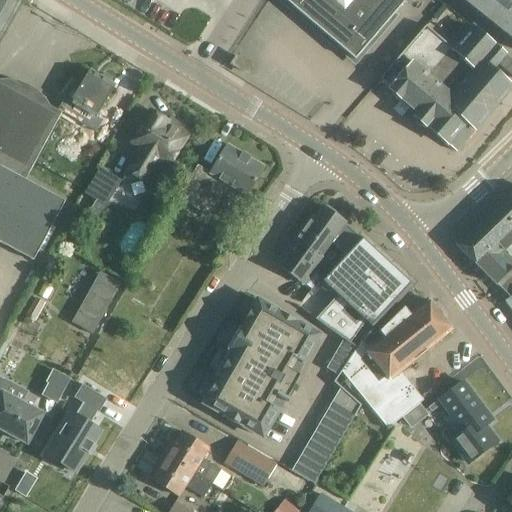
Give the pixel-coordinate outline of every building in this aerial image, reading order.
[(291,12),(294,9),(323,34),(321,37),(320,38),(336,52),(337,51),(337,50),(339,47),(342,49),(355,61),(394,15),(406,0),(275,0),(290,13),(291,12)] [(511,0),(466,0),(506,32),(510,36),(511,37),(511,0)] [(452,50),(428,77),(453,98),(427,128),(456,153),(511,88),(511,86),(493,70),(506,55),(494,45),(472,26),(452,50)] [(428,77),(452,50),(425,27),(379,80),(391,89),(389,91),(417,115),(413,119),(426,130),(427,128),(453,98),(428,77)] [(500,65),(511,75),(511,62),(506,57),(500,65)] [(247,75),(252,67),(238,58),(233,66),(247,75)] [(105,74),(100,78),(90,72),(80,90),(73,86),(64,100),(94,119),(114,87),(112,85),(113,79),(105,74)] [(8,85),(0,84),(0,244),(33,262),(66,203),(23,180),(56,116),(48,111),(43,103),(36,96),(28,90),(18,86),(8,85)] [(185,139),(165,127),(168,124),(150,113),(132,144),(140,149),(127,172),(148,185),(156,189),(169,167),(168,167),(185,139)] [(197,166),(178,199),(179,200),(208,217),(217,202),(225,207),(230,200),(234,203),(240,194),(246,197),(264,168),(227,147),(211,175),(197,166)] [(121,181),(111,175),(88,213),(99,219),(121,181)] [(497,286),(498,285),(510,297),(506,301),(511,309),(511,193),(462,242),(462,246),(462,250),(477,265),(497,286)] [(311,217),(294,240),(319,258),(332,244),(343,255),(356,239),(343,227),(345,224),(322,208),(314,220),(311,217)] [(174,213),(168,224),(176,228),(182,217),(174,213)] [(311,290),(298,305),(351,343),(352,342),(366,322),(374,329),(375,328),(412,289),(414,287),(384,260),(369,246),(359,236),(356,239),(343,255),(323,276),(320,279),(311,290)] [(321,260),(319,258),(294,240),(276,265),(303,285),(321,260)] [(100,274),(72,324),(93,336),(121,286),(100,274)] [(45,304),(35,299),(25,318),(34,323),(45,304)] [(276,396),(288,404),(290,401),(287,400),(300,377),(286,369),(292,358),(302,364),(318,336),(298,325),(299,323),(279,311),(278,313),(258,301),(243,327),(242,326),(227,352),(230,354),(216,377),(219,379),(205,405),(224,416),(222,417),(242,429),(243,427),(262,438),(278,410),(266,403),(272,392),(277,395),(276,396)] [(364,360),(355,353),(349,362),(342,374),(350,384),(387,430),(423,402),(399,374),(452,330),(440,316),(427,301),(409,315),(404,309),(402,306),(377,330),(383,336),(366,351),(369,356),(364,360)] [(344,339),(341,345),(354,353),(357,349),(344,339)] [(338,351),(350,359),(354,353),(341,345),(338,351)] [(346,365),(350,359),(338,351),(334,357),(346,365)] [(327,369),(339,376),(346,365),(334,357),(327,369)] [(41,399),(57,407),(70,382),(53,372),(46,385),(48,386),(41,399)] [(72,412),(50,447),(79,465),(87,452),(89,453),(95,443),(93,442),(101,430),(91,423),(98,412),(99,413),(110,396),(81,378),(70,395),(83,403),(76,414),(72,412)] [(0,430),(9,435),(27,445),(44,415),(0,391),(0,387),(3,381),(0,379),(0,430)] [(459,438),(451,444),(468,466),(499,443),(486,427),(492,422),(463,384),(441,401),(453,416),(446,421),(459,438)] [(350,411),(356,414),(360,406),(356,402),(350,411)] [(351,423),(356,414),(350,411),(345,420),(351,423)] [(340,428),(346,431),(351,423),(345,420),(340,428)] [(340,440),(346,431),(340,428),(335,437),(340,440)] [(194,473),(212,484),(220,470),(203,459),(208,450),(181,433),(173,445),(169,445),(164,452),(166,456),(194,473)] [(330,445),(335,449),(340,440),(335,437),(330,445)] [(276,464),(236,440),(222,464),(263,488),(276,464)] [(330,457),(335,449),(330,445),(325,454),(330,457)] [(320,462),(325,466),(330,457),(325,454),(320,462)] [(203,499),(212,484),(194,473),(166,456),(151,480),(179,498),(185,488),(203,499)] [(320,474),(325,466),(320,462),(314,471),(320,474)] [(309,480),(315,483),(320,474),(314,471),(309,480)] [(349,511),(325,496),(315,511),(349,511)] [(297,511),(284,501),(274,511),(297,511)] [(192,511),(175,502),(168,511),(192,511)]
